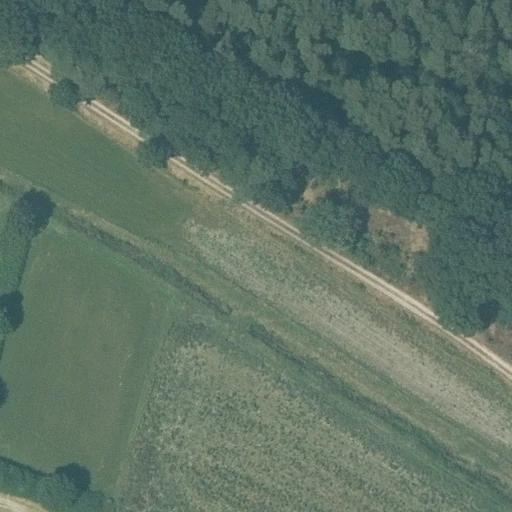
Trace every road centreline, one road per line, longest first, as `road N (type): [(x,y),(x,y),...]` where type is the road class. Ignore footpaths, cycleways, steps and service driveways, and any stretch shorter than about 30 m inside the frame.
road 1 (track): [(511,376),(0,44)]
road 2 (track): [(208,0),(276,86),(511,249)]
